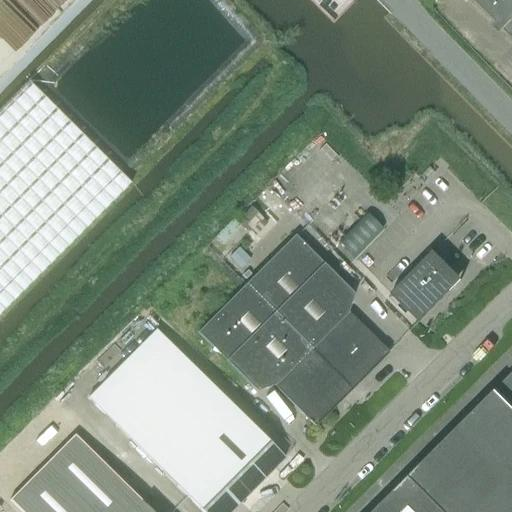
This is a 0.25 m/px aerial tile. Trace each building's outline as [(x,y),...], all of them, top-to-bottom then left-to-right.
[(511,0),(473,0),(511,39),(511,0)] [(0,313),(16,297),(29,284),(130,185),(28,84),(0,112),(0,313)] [(354,259),(382,230),(363,213),(336,242),(354,259)] [(245,284),(351,390),(388,353),(347,312),(353,295),(294,235),(245,284)] [(433,251),(390,294),(407,310),(419,322),(461,280),(433,251)] [(351,390),(245,284),(196,333),(256,392),(273,386),(314,427),(351,390)] [(87,399),(200,511),(229,511),(284,458),(156,330),(87,399)] [(511,511),(511,373),(495,390),(373,511),(511,511)] [(9,500),(20,511),(150,511),(74,435),(9,500)]
